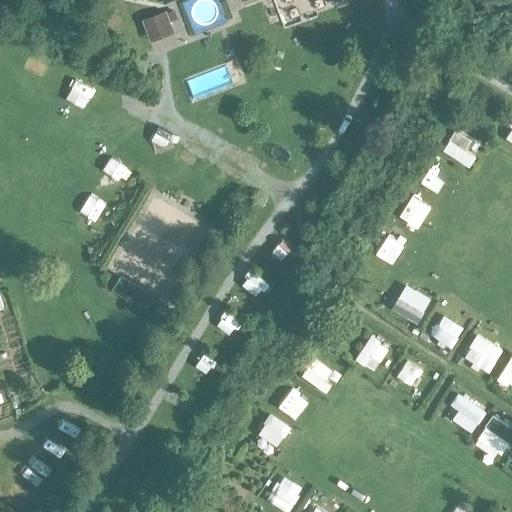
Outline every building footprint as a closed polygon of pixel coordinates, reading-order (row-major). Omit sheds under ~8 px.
[(112,4),(98,3),(97,14),(111,15),(112,4)] [(50,5),(41,13),(45,19),(55,10),(50,5)] [(175,9),(167,12),(170,21),(178,18),(175,9)] [(167,12),(166,10),(142,19),(150,41),(174,32),(170,21),(167,12)] [(473,176),(477,167),(467,163),(474,148),(454,140),(444,164),(473,176)] [(440,203),(448,186),(430,177),(422,194),(440,203)] [(399,229),(420,240),(433,217),(412,206),(399,229)] [(388,245),(378,263),(397,273),(406,255),(388,245)] [(151,299),(118,278),(111,290),(144,310),(151,299)] [(403,315),(399,325),(420,334),(424,324),(403,315)] [(220,340),(215,349),(231,358),(236,349),(220,340)] [(374,382),(390,359),(372,347),(356,371),(374,382)] [(490,381),(500,360),(475,347),(464,368),(490,381)] [(398,387),(411,394),(424,373),(405,362),(399,372),(405,375),(398,387)] [(511,366),(498,390),(511,397),(511,366)] [(325,401),(337,381),(313,367),(301,386),(325,401)] [(461,405),(452,418),(476,435),(485,423),(461,405)] [(283,414),(288,424),(303,415),(297,406),(283,414)] [(272,425),(259,444),(278,457),(291,438),(272,425)] [(487,445),(511,451),(511,448),(511,432),(491,428),(487,445)] [(53,447),(69,456),(79,438),(63,429),(53,447)] [(34,506),(46,490),(33,481),(21,497),(34,506)] [(278,500),(299,511),(304,500),(284,489),(278,500)] [(294,511),(266,500),(261,511),(294,511)]
